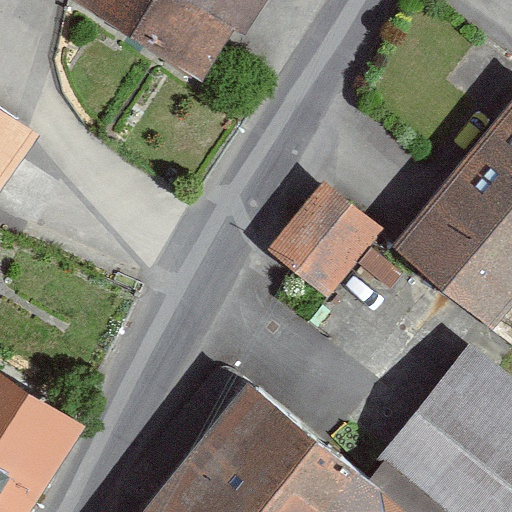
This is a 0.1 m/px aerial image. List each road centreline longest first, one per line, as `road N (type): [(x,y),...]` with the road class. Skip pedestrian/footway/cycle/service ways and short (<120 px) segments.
road 1 (tertiary): [(66,511),(355,0)]
road 2 (unknown): [(0,30),(33,72),(76,169),(101,199),(205,272)]
